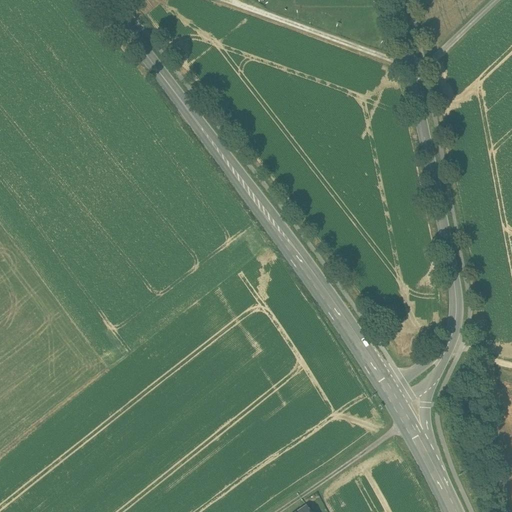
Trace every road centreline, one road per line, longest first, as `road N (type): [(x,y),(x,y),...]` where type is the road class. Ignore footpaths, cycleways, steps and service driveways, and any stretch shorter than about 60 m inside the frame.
road 1 (secondary): [(393,397),(104,0)]
road 2 (secondary): [(411,64),(457,301),(449,341),(435,362)]
road 3 (track): [(229,0),(411,64)]
